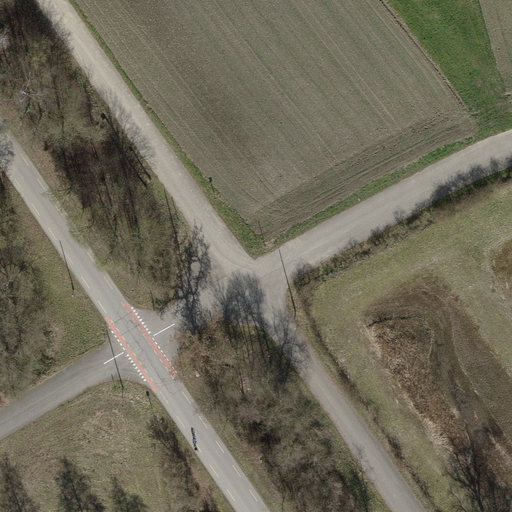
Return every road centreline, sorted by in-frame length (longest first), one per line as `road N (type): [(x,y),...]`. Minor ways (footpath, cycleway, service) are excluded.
road 1 (unclassified): [(408,511),(53,0)]
road 2 (unclassified): [(0,136),(255,511)]
